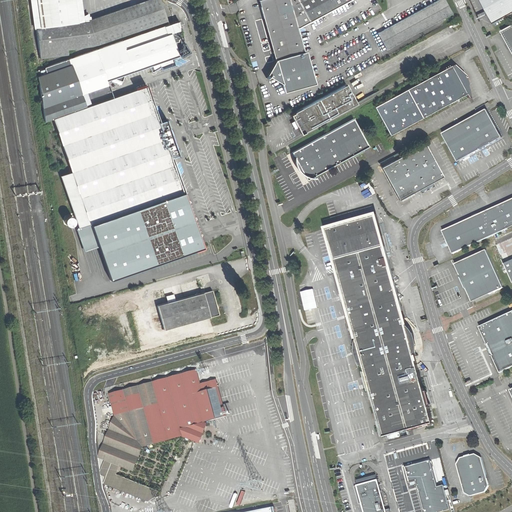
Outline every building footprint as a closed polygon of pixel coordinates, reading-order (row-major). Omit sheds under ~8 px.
[(32,0),(36,28),(41,28),(37,0),(32,0)] [(37,0),(41,28),(83,22),(83,16),(80,0),(37,0)] [(138,0),(87,19),(87,21),(88,23),(128,9),(152,0),(138,0)] [(152,0),(128,9),(88,23),(96,44),(166,19),(159,0),(152,0)] [(292,90),(288,76),(312,69),(307,50),(304,51),(298,27),(347,0),(259,0),(271,41),(272,44),(274,46),(276,51),(276,57),(275,64),(272,72),(269,75),(282,83),(285,92),(292,90)] [(386,49),(452,12),(445,0),(436,0),(377,33),(386,49)] [(511,13),(511,0),(480,0),(494,24),(511,13)] [(87,21),(83,22),(41,28),(36,28),(39,59),(68,56),(67,51),(96,44),(88,23),(87,21)] [(70,58),(84,100),(111,91),(107,80),(114,78),(122,81),(123,78),(124,75),(149,66),(152,72),(155,70),(160,67),(161,69),(162,68),(163,67),(167,66),(172,64),(173,65),(174,64),(173,60),(178,57),(188,53),(184,43),(180,21),(70,58)] [(511,27),(501,33),(511,52),(511,27)] [(86,107),(85,103),(84,100),(70,58),(42,68),(43,75),(37,76),(45,121),(53,118),(86,107)] [(456,64),(453,66),(468,93),(469,96),(470,98),(472,97),(469,76),(467,77),(466,76),(468,75),(456,64)] [(423,118),(468,93),(461,82),(459,77),(453,66),(447,69),(375,108),(390,135),(391,135),(423,118)] [(315,84),(312,69),(288,76),(292,90),(315,84)] [(53,118),(68,160),(90,224),(98,246),(110,280),(155,264),(182,255),(162,199),(184,191),(172,156),(178,154),(178,155),(180,154),(177,146),(175,147),(171,135),(167,126),(169,125),(166,117),(165,117),(165,118),(159,120),(146,84),(136,87),(136,89),(86,107),(53,118)] [(294,121),(298,127),(301,133),(357,103),(352,94),(347,84),(291,115),(294,121)] [(480,149),(501,137),(486,109),(477,114),(443,133),(458,161),(480,149)] [(294,156),(305,176),(307,180),(369,147),(361,133),(353,119),(292,152),(294,156)] [(425,144),(402,156),(381,168),(399,201),(405,198),(420,189),(443,177),(425,144)] [(64,159),(65,157),(65,155),(64,152),(61,150),(58,150),(55,153),(55,155),(55,157),(56,159),(59,161),(62,161),(64,159)] [(381,168),(402,156),(400,152),(379,164),(381,168)] [(302,175),(305,176),(294,156),(294,159),(295,163),(300,172),(302,175)] [(90,224),(68,160),(64,162),(67,172),(61,175),(79,227),(90,224)] [(201,243),(184,191),(162,199),(182,255),(203,247),(201,243)] [(453,254),(511,226),(511,199),(492,209),(442,231),(453,254)] [(412,349),(376,215),(327,228),(384,436),(432,423),(412,349)] [(84,251),(98,246),(90,224),(76,228),(84,251)] [(511,238),(496,246),(511,282),(511,238)] [(476,300),(504,287),(486,249),(468,258),(454,264),(463,283),(472,302),(476,300)] [(213,291),(158,306),(165,330),(220,314),(213,291)] [(502,373),(511,368),(511,312),(481,327),(492,352),(502,373)] [(257,368),(240,373),(249,410),(267,405),(257,368)] [(107,393),(113,415),(107,429),(137,441),(150,437),(152,444),(181,436),(184,437),(197,442),(201,433),(204,424),(200,422),(224,416),(218,397),(214,380),(197,384),(194,371),(107,393)] [(131,472),(141,446),(152,444),(150,437),(137,441),(107,429),(96,458),(102,461),(97,474),(105,477),(101,485),(151,504),(154,496),(155,492),(113,476),(117,466),(131,472)] [(466,492),(473,496),(487,492),(490,485),(486,470),(483,457),(477,453),(461,457),(458,463),(466,492)] [(443,511),(451,510),(446,491),(441,492),(440,489),(432,460),(421,463),(407,467),(411,482),(416,480),(425,511),(443,511)] [(382,493),(378,481),(371,484),(366,485),(359,487),(365,511),(387,511),(382,493)]
